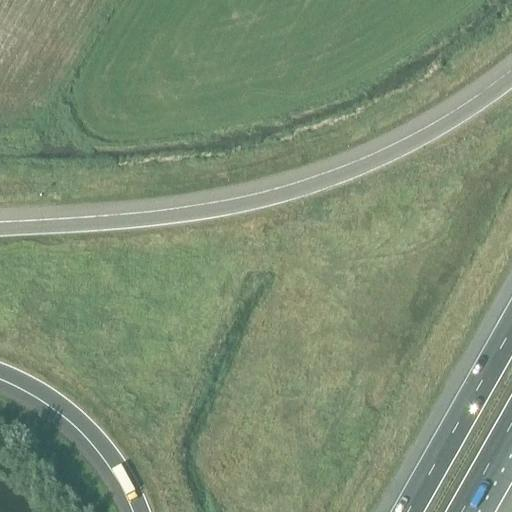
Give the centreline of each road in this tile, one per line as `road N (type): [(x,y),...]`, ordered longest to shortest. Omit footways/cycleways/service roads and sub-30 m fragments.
road 1 (motorway): [(511,79),(413,142),(281,195),(142,221),(0,229)]
road 2 (motorway): [(511,326),(407,511)]
road 3 (motorway): [(0,370),(70,410),(117,463),(142,511)]
